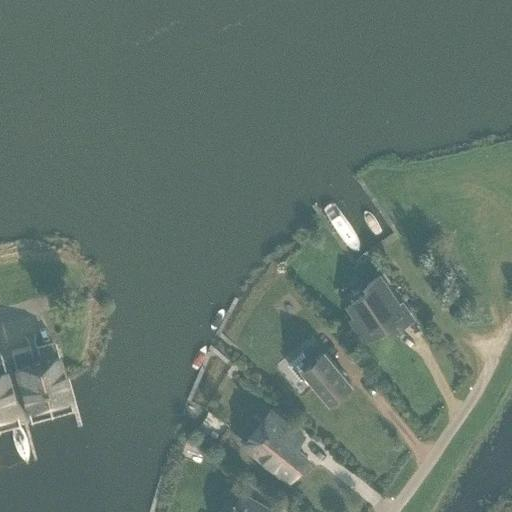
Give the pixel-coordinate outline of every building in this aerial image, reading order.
[(379,276),(366,285),(370,291),(352,303),(360,315),(352,320),(360,333),(368,328),(374,336),(405,315),(379,276)] [(34,335),(29,336),(51,416),(72,410),(72,409),(64,379),(55,348),(37,353),(34,340),(35,335),(34,335)] [(29,422),(51,416),(29,336),(24,337),(23,338),(27,341),(30,355),(12,360),(29,420),(29,421),(29,422)] [(330,402),(351,384),(324,352),(311,363),(303,353),(288,365),(300,380),(307,374),(330,402)] [(0,429),(19,424),(19,423),(2,362),(0,363),(0,429)] [(270,412),(244,445),(289,481),(307,458),(295,448),(303,438),(270,412)] [(271,511),(241,495),(231,511),(271,511)]
